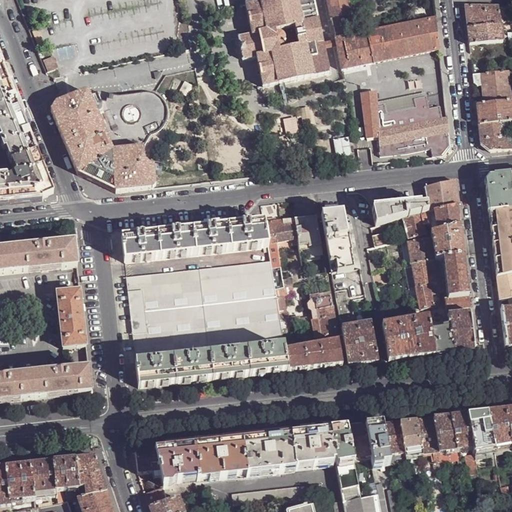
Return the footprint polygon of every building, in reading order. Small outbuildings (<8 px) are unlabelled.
[(270,0),(261,2),(260,0),(248,0),(250,5),(246,6),(252,35),(238,39),(243,61),(257,58),(264,88),(330,74),(324,50),(323,46),(313,0),(270,0)] [(335,35),(336,39),(335,40),(336,43),(337,48),(342,72),(436,52),(436,57),(441,56),(437,20),(350,37),(348,30),(349,30),(347,23),(345,17),(352,15),(348,0),(327,0),(332,20),(332,19),(333,25),(334,25),(336,35),(335,35)] [(466,18),(467,29),(501,26),(499,8),(493,7),(465,7),(466,18)] [(501,26),(467,29),(468,38),(469,45),(500,42),(503,42),(501,26)] [(501,50),(500,42),(469,45),(470,52),(501,50)] [(0,206),(44,201),(44,199),(49,198),(54,190),(48,176),(27,126),(9,79),(0,58),(0,206)] [(511,102),(508,72),(473,77),(474,84),(477,87),(482,86),(483,101),(484,105),(511,102)] [(107,102),(102,101),(98,92),(95,91),(90,92),(86,92),(50,108),(79,176),(116,194),(123,193),(154,190),(158,186),(156,168),(154,168),(147,162),(144,148),(152,136),(157,134),(159,133),(162,131),(164,129),(166,126),(167,124),(168,121),(169,118),(169,115),(169,112),(167,106),(166,103),(164,100),(162,98),(159,96),(157,95),(151,93),(145,93),(121,95),(116,95),(110,94),(107,102)] [(381,147),(405,142),(407,155),(428,150),(426,139),(441,135),(442,143),(451,142),(450,134),(449,122),(448,119),(380,133),(378,93),(377,93),(377,94),(363,96),(362,96),(363,97),(364,106),(363,106),(364,107),(366,117),(365,116),(365,118),(366,118),(367,127),(367,128),(369,138),(368,139),(368,140),(380,138),(381,147)] [(511,122),(511,101),(511,102),(484,105),(476,106),(478,122),(478,126),(504,123),(511,122)] [(505,129),(504,123),(478,126),(480,137),(480,141),(506,138),(505,129)] [(511,144),(507,145),(506,138),(480,141),(480,145),(490,153),(503,152),(511,150),(511,144)] [(336,140),(320,142),(323,160),(338,158),(336,140)] [(511,175),(494,177),(485,187),(487,200),(488,213),(511,210),(511,175)] [(432,188),(424,190),(427,206),(429,214),(458,208),(457,196),(455,183),(432,188)] [(403,220),(429,214),(427,206),(414,207),(385,210),(372,212),(375,227),(403,220)] [(459,217),(458,208),(429,214),(431,225),(432,232),(432,234),(460,228),(459,217)] [(495,270),(496,279),(511,275),(511,210),(488,213),(490,222),(492,243),(495,270)] [(403,220),(408,241),(431,235),(431,234),(432,234),(432,232),(426,234),(424,227),(431,225),(429,214),(403,220)] [(352,237),(347,238),(346,231),(343,215),(321,217),(332,276),(354,271),(350,250),(349,247),(354,246),(352,237)] [(324,256),(322,246),(317,218),(307,219),(295,220),(299,240),(300,250),(301,254),(302,260),(324,256)] [(298,254),(301,254),(300,250),(299,240),(295,220),(289,221),(284,221),(284,226),(275,228),(278,243),(295,241),(298,254)] [(269,245),(278,243),(275,228),(284,226),(284,221),(278,222),(271,223),(265,224),(269,245)] [(125,264),(269,248),(269,245),(265,224),(265,223),(249,225),(213,229),(176,233),(137,237),(122,238),(125,264)] [(462,241),(460,228),(432,234),(431,234),(431,235),(435,260),(444,259),(464,258),(462,241)] [(374,243),(375,249),(397,244),(394,231),(372,237),(374,243)] [(407,243),(411,266),(433,261),(429,240),(407,243)] [(270,253),(279,251),(278,243),(269,245),(269,248),(270,253)] [(402,244),(406,267),(411,266),(407,243),(402,244)] [(78,268),(75,244),(0,251),(0,276),(62,269),(62,270),(78,268)] [(466,277),(464,258),(444,259),(448,300),(469,298),(466,277)] [(411,266),(416,290),(437,284),(433,261),(411,266)] [(127,278),(136,364),(139,389),(157,387),(196,383),(240,378),(282,374),(288,373),(286,354),(285,348),(282,328),(281,320),(278,298),(277,290),(275,282),(272,262),(127,278)] [(370,264),(372,274),(385,271),(384,268),(377,269),(376,262),(370,264)] [(327,274),(325,263),(306,267),(308,279),(327,274)] [(406,267),(411,291),(416,290),(411,266),(406,267)] [(511,275),(496,279),(498,294),(499,300),(511,297),(511,275)] [(275,282),(277,290),(285,288),(285,285),(284,280),(275,282)] [(437,284),(416,290),(411,291),(415,313),(420,312),(421,311),(427,310),(446,305),(445,301),(442,283),(437,284)] [(277,290),(278,298),(291,295),(289,288),(289,287),(285,288),(277,290)] [(86,348),(80,292),(57,294),(63,350),(86,348)] [(511,309),(511,297),(499,300),(500,307),(500,310),(511,309)] [(312,311),(314,321),(318,320),(334,316),(332,302),(331,298),(310,302),(308,305),(309,309),(312,311)] [(470,310),(469,298),(448,300),(445,301),(446,305),(447,313),(470,310)] [(511,347),(511,309),(500,310),(505,348),(511,347)] [(472,326),(471,315),(448,318),(449,320),(455,355),(468,354),(475,353),(472,326)] [(334,316),(318,320),(322,337),(338,335),(336,326),(334,316)] [(282,328),(289,326),(294,325),(302,324),(301,318),(299,317),(289,319),(288,321),(288,318),(281,320),(282,328)] [(446,356),(455,355),(449,320),(429,323),(435,358),(446,356)] [(407,360),(421,359),(415,326),(414,322),(382,328),(388,362),(407,360)] [(429,358),(435,358),(429,323),(415,326),(421,359),(429,358)] [(378,364),(371,324),(341,329),(348,367),(364,365),(378,364)] [(343,367),(339,344),(286,354),(288,373),(306,371),(330,369),(343,367)] [(89,371),(0,380),(0,404),(64,398),(92,395),(89,371)] [(511,447),(504,412),(493,413),(487,414),(494,451),(511,447)] [(494,451),(487,414),(472,416),(466,416),(472,451),(473,456),(494,452),(494,451)] [(454,418),(449,418),(456,453),(472,451),(466,416),(454,418)] [(456,453),(449,418),(439,419),(433,420),(439,455),(456,453)] [(424,421),(416,422),(421,452),(422,457),(432,456),(439,455),(433,420),(424,421)] [(406,423),(399,424),(404,455),(421,452),(416,422),(406,423)] [(387,425),(382,426),(387,457),(395,456),(404,455),(399,424),(387,425)] [(387,457),(382,426),(370,427),(364,428),(369,460),(371,468),(388,465),(387,457)] [(353,429),(347,430),(353,463),(369,460),(364,428),(353,429)] [(353,463),(347,430),(334,431),(329,431),(335,464),(343,502),(344,511),(379,511),(374,487),(374,484),(369,485),(358,487),(353,463)] [(290,436),(294,468),(335,464),(329,431),(304,434),(290,436)] [(241,441),(245,475),(245,477),(248,477),(248,474),(279,471),(279,473),(282,473),(282,471),(294,469),(294,468),(290,436),(259,439),(241,441)] [(194,447),(198,480),(220,477),(220,480),(223,479),(223,477),(245,475),(241,441),(209,445),(194,447)] [(198,480),(194,447),(175,449),(154,451),(161,478),(163,486),(166,486),(172,480),(175,480),(175,482),(179,482),(179,480),(195,478),(195,481),(198,481),(198,480)] [(135,453),(137,475),(153,473),(153,479),(161,478),(154,451),(147,452),(135,453)] [(422,457),(421,452),(404,455),(406,464),(423,462),(422,457)] [(441,464),(439,455),(432,456),(434,465),(441,464)] [(387,457),(388,465),(397,464),(395,456),(387,457)] [(85,498),(107,493),(95,459),(95,458),(87,459),(75,460),(79,490),(85,489),(85,498)] [(79,490),(75,460),(61,462),(53,463),(56,492),(79,490)] [(475,462),(466,464),(468,477),(477,475),(476,468),(475,462)] [(38,464),(31,465),(34,495),(56,492),(53,463),(38,464)] [(434,465),(433,465),(436,478),(443,477),(442,473),(441,465),(441,464),(434,465)] [(14,467),(6,468),(10,503),(35,501),(35,500),(34,495),(31,465),(14,467)] [(6,468),(0,468),(0,508),(11,507),(10,503),(6,468)] [(239,494),(232,494),(234,510),(244,509),(323,500),(322,485),(314,485),(314,486),(306,486),(306,487),(299,487),(299,488),(291,488),(291,489),(284,488),(284,489),(276,489),(276,490),(269,490),(269,491),(262,491),(262,492),(254,492),(254,493),(247,492),(247,494),(239,494)] [(374,487),(379,511),(385,511),(381,485),(374,487)] [(167,503),(164,489),(162,490),(144,496),(149,510),(167,503)] [(389,511),(396,511),(392,490),(385,491),(389,511)] [(56,492),(34,495),(35,500),(57,498),(56,492)] [(112,511),(107,493),(85,498),(80,499),(79,500),(82,511),(112,511)] [(80,499),(79,494),(69,496),(70,502),(79,500),(80,499)] [(179,500),(183,511),(188,511),(184,498),(179,500)] [(167,503),(149,510),(149,511),(183,511),(179,500),(167,503)] [(71,511),(68,502),(64,503),(58,504),(48,506),(36,508),(19,511),(14,511),(71,511)] [(344,511),(343,502),(333,504),(334,511),(344,511)]
